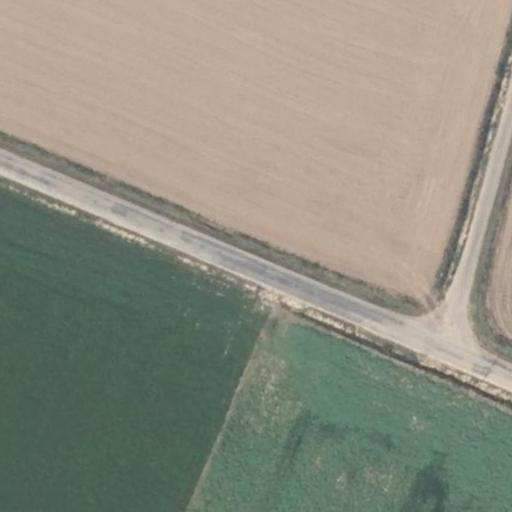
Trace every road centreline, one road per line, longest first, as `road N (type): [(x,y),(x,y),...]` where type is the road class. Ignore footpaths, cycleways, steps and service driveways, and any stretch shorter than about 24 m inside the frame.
road 1 (tertiary): [(446,351),(0,162)]
road 2 (unclassified): [(446,351),(511,112)]
